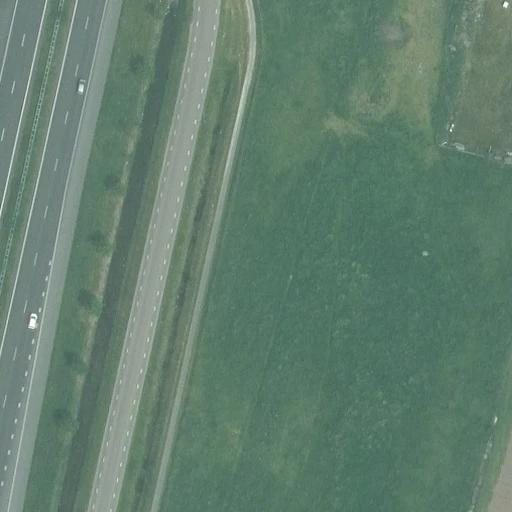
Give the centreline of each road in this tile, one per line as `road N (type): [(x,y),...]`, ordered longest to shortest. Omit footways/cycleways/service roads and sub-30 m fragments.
road 1 (secondary): [(100,511),(207,0)]
road 2 (motorway): [(0,425),(92,0)]
road 3 (motorway): [(32,0),(0,148)]
